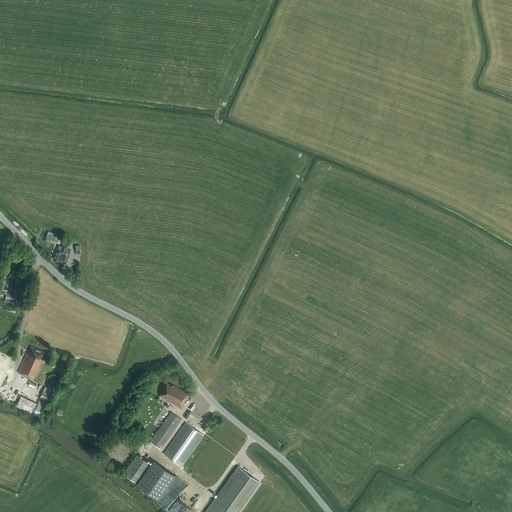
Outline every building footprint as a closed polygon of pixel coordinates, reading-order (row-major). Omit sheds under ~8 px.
[(70,248),(63,245),(62,247),(59,246),(57,250),(57,249),(53,259),(63,263),(66,253),(68,254),(70,248)] [(0,296),(3,297),(5,290),(6,290),(8,279),(13,280),(13,277),(16,278),(17,272),(3,269),(0,285),(0,296)] [(26,354),(18,372),(23,374),(22,375),(31,379),(29,382),(30,383),(28,385),(35,389),(37,386),(36,385),(37,382),(34,380),(43,359),(42,358),(45,352),(31,346),(27,355),(26,354)] [(5,365),(11,367),(14,362),(8,359),(5,365)] [(49,385),(51,386),(54,386),(56,386),(58,384),(59,382),(59,380),(58,378),(57,376),(55,375),(53,374),(50,375),(48,376),(47,379),(47,381),(48,383),(49,385)] [(182,408),(187,398),(186,397),(188,393),(173,385),(171,384),(170,385),(167,383),(160,395),(165,398),(165,399),(182,408)] [(45,386),(39,398),(51,404),(56,391),(45,386)] [(16,406),(20,408),(31,413),(36,403),(21,396),(16,406)] [(42,408),(45,403),(45,402),(39,399),(38,400),(35,408),(34,409),(32,415),(39,418),(42,413),(41,412),(42,408)] [(150,442),(160,449),(182,419),(171,412),(150,442)] [(186,422),(164,454),(182,467),(204,435),(186,422)] [(124,474),(137,483),(150,464),(137,455),(124,474)] [(158,500),(176,476),(153,460),(136,484),(158,500)] [(238,466),(204,511),(240,511),(262,483),(238,466)] [(188,511),(199,500),(193,495),(197,491),(190,485),(178,498),(180,500),(179,501),(183,505),(177,511),(188,511)]
